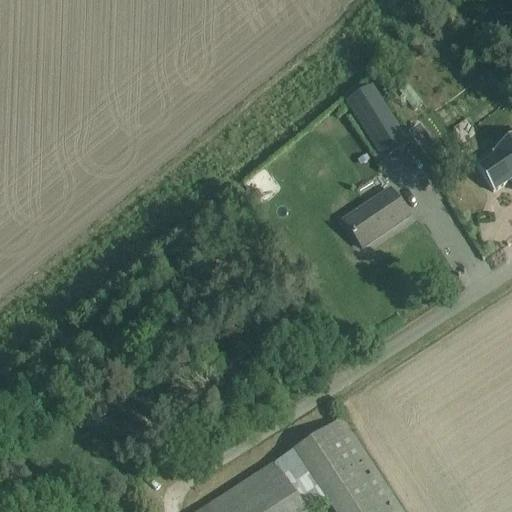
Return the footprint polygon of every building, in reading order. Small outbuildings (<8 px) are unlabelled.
[(371,87),(346,104),(377,152),(402,135),(371,87)] [(469,122),(454,131),(470,158),(485,149),(469,122)] [(428,140),(418,147),(430,164),(440,157),(428,140)] [(495,157),(476,170),(486,184),(493,194),(511,181),(511,140),(492,154),(495,157)] [(416,177),(397,149),(384,158),(402,186),(416,177)] [(281,203),(289,214),(299,206),(303,212),(331,190),(317,172),(288,194),(289,196),(281,203)] [(408,219),(390,192),(344,224),(359,247),(383,231),(385,234),(408,219)] [(273,466),(202,511),(313,511),(327,503),(333,511),(400,511),(342,422),(294,452),(295,453),(273,466)]
